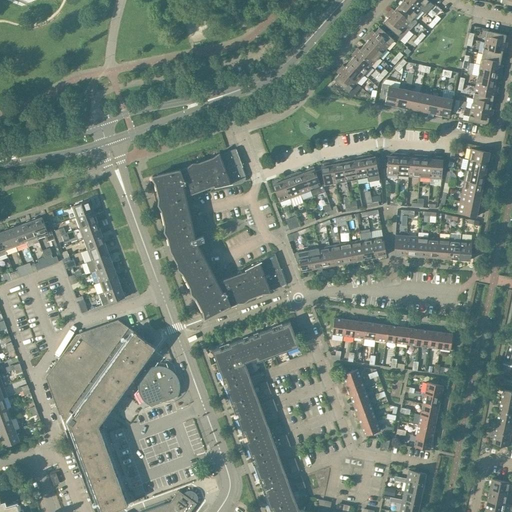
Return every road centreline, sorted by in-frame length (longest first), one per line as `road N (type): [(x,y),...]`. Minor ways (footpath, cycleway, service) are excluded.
road 1 (residential): [(256,178),(316,155),(380,144),(443,147),(446,134),(494,144)]
road 2 (residential): [(256,178),(239,129),(298,102),(388,0)]
road 3 (residential): [(432,465),(352,451),(297,298)]
road 4 (unclassified): [(217,511),(228,475),(179,340)]
road 5 (secondary): [(215,99),(280,68),(345,0)]
road 6 (residential): [(297,298),(392,289),(454,294)]
road 7 (residential): [(297,298),(280,246),(267,237),(252,199),(256,178)]
road 8 (residential): [(179,340),(297,298)]
